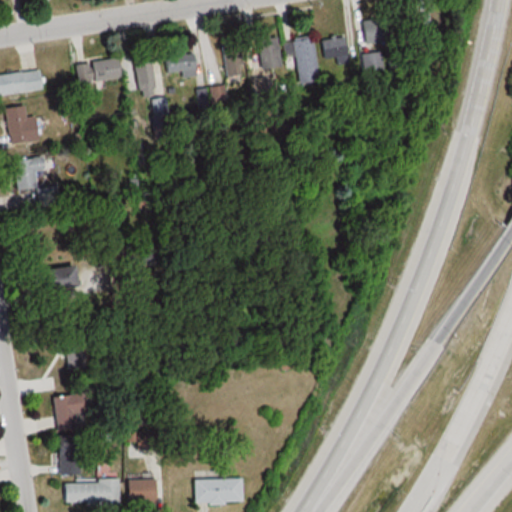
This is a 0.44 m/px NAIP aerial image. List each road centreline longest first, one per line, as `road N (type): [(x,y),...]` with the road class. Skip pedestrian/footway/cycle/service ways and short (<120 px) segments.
road 1 (motorway): [(499,0),(417,286),(307,511)]
road 2 (motorway): [(511,221),(312,511)]
road 3 (residential): [(0,35),(228,0)]
road 4 (residential): [(25,511),(0,344)]
